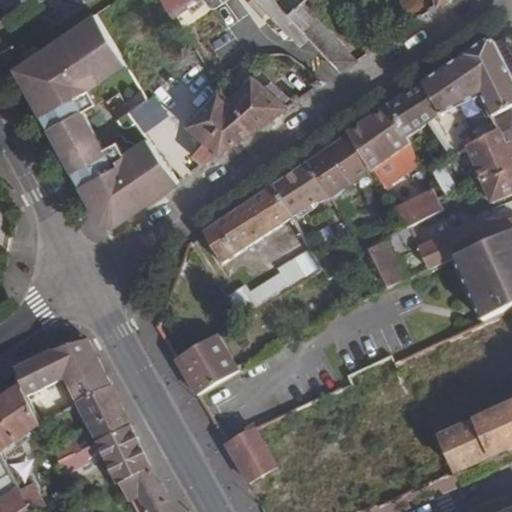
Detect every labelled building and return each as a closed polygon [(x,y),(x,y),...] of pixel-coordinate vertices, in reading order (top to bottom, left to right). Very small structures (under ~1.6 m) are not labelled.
[(218,7),(219,6),(227,0),(166,0),(176,16),(190,6),(197,0),(208,0),(209,1),(211,4),(214,6),(216,7),(218,7)] [(208,0),(197,0),(190,6),(195,12),(209,1),(208,0)] [(341,72),(356,62),(317,20),(320,17),(305,2),(289,15),(341,72)] [(97,13),(17,68),(102,223),(114,226),(179,183),(130,113),(148,99),(97,13)] [(511,43),(510,39),(496,46),(511,77),(511,43)] [(488,42),(423,85),(442,117),(432,123),(452,159),(469,150),(469,148),(502,131),(498,124),(494,117),(511,108),(511,77),(496,46),(494,44),(488,42)] [(230,101),(259,127),(289,108),(252,76),(230,101)] [(432,123),(442,117),(423,85),(406,96),(424,129),(432,123)] [(219,90),(187,127),(204,143),(193,157),(203,166),(259,127),(230,101),(219,90)] [(408,139),(424,129),(406,96),(390,107),(408,139)] [(385,190),(420,165),(410,145),(411,145),(408,139),(390,107),(349,135),(371,173),(373,171),(385,190)] [(493,204),(511,195),(511,145),(511,144),(511,116),(498,124),(502,131),(469,148),(469,150),(493,204)] [(343,192),(371,173),(349,135),(309,163),(331,200),(332,200),(343,192)] [(313,206),(331,200),(309,163),(274,186),(294,219),(313,206)] [(449,198),(457,194),(442,164),(431,169),(449,198)] [(434,190),(427,176),(418,181),(425,194),(434,190)] [(205,235),(223,265),(293,219),(294,219),(274,186),(205,235)] [(409,229),(412,228),(446,211),(442,204),(434,190),(425,194),(396,209),(409,229)] [(356,214),(343,192),(332,200),(346,220),(356,214)] [(430,271),(456,260),(511,234),(511,221),(478,226),(477,224),(421,250),(429,271),(430,271)] [(398,255),(420,246),(412,228),(409,229),(389,239),(398,255)] [(511,234),(456,260),(485,324),(511,311),(511,234)] [(322,271),(329,281),(368,253),(358,239),(319,265),(322,271)] [(388,290),(410,280),(398,255),(389,239),(370,251),(388,290)] [(319,265),(309,247),(296,255),(298,259),(309,279),(322,271),(319,265)] [(239,323),(309,279),(298,259),(279,271),(282,276),(231,307),(239,323)] [(241,372),(219,335),(214,339),(236,375),(241,372)] [(198,397),(236,375),(214,339),(177,361),(198,397)] [(52,351),(15,369),(22,391),(27,399),(65,380),(78,406),(113,387),(89,340),(52,351)] [(348,377),(352,386),(396,365),(393,357),(348,377)] [(411,368),(408,360),(396,365),(399,373),(411,368)] [(347,424),(339,405),(401,376),(399,373),(396,365),(352,386),(348,388),(340,391),(316,403),(328,431),(347,424)] [(133,428),(113,387),(78,406),(99,444),(133,428)] [(0,401),(0,452),(39,425),(27,399),(22,391),(21,388),(0,401)] [(443,439),(511,407),(511,388),(436,422),(443,439)] [(511,407),(443,439),(460,473),(511,450),(511,407)] [(312,449),(291,414),(256,430),(277,468),(312,449)] [(155,476),(133,428),(99,444),(90,447),(92,455),(101,450),(119,486),(121,485),(155,476)] [(250,484),(277,468),(256,430),(246,436),(228,447),(250,484)] [(77,442),(54,453),(59,461),(66,475),(88,465),(77,442)] [(0,454),(0,482),(11,476),(0,454)] [(373,511),(379,509),(358,459),(260,502),(265,511),(373,511)] [(0,511),(30,511),(20,492),(11,476),(0,482),(0,511)] [(173,511),(155,476),(121,485),(131,502),(141,497),(148,511),(173,511)] [(45,511),(32,485),(20,492),(30,511),(45,511)]
